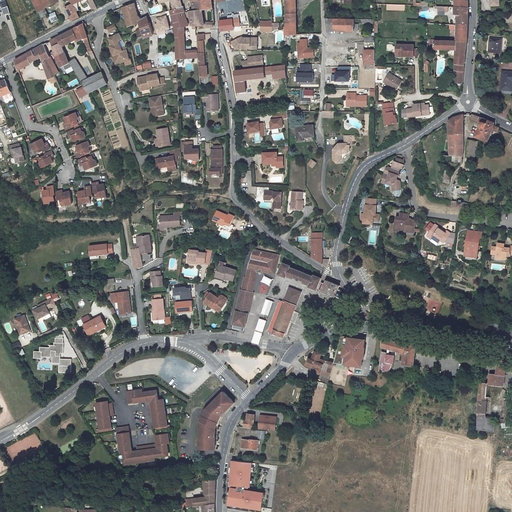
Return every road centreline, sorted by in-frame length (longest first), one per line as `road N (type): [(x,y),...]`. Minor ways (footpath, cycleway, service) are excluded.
road 1 (residential): [(338,275),(273,237),(232,195),(232,109),(214,0)]
road 2 (unclassified): [(0,440),(143,341)]
road 3 (residential): [(338,275),(340,218),(359,166),(403,144)]
road 4 (residential): [(403,144),(420,210),(511,223)]
road 5 (residential): [(365,328),(502,349)]
road 6 (residential): [(71,172),(51,129),(31,125),(6,59)]
road 7 (unclassified): [(218,511),(227,429),(250,399)]
